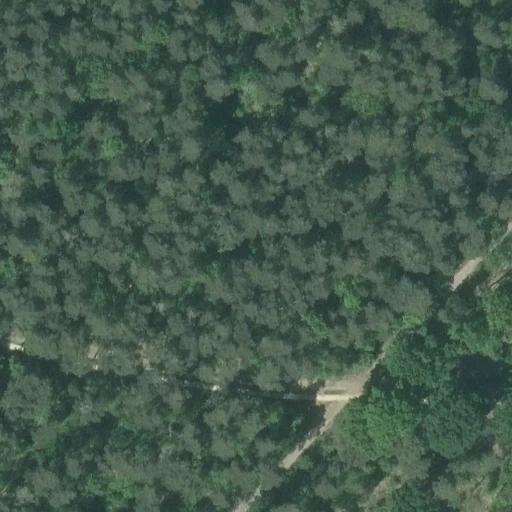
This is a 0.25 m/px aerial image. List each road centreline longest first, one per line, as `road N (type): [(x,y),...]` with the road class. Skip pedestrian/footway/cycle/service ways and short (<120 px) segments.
road 1 (track): [(0,326),(360,379)]
road 2 (track): [(511,218),(360,379)]
road 3 (track): [(360,379),(247,511)]
road 4 (track): [(360,379),(511,391)]
